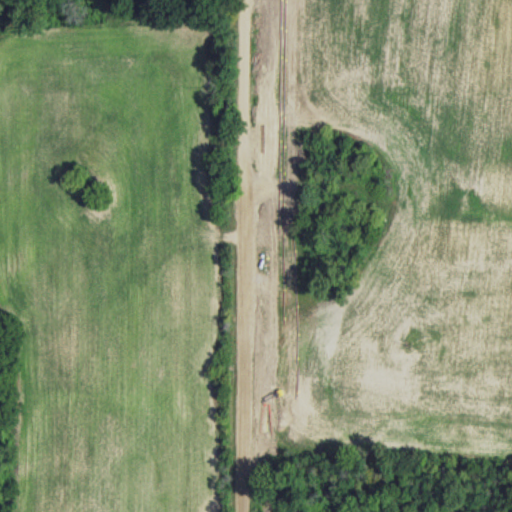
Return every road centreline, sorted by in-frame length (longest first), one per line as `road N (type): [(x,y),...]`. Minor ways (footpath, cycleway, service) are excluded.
road 1 (residential): [(241,511),(244,154)]
road 2 (track): [(244,154),(244,0)]
